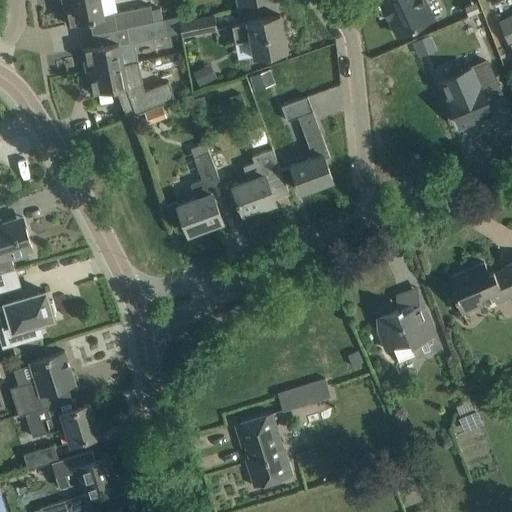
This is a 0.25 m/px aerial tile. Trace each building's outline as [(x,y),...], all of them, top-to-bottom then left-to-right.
[(100,0),(74,0),(63,2),(67,24),(103,17),(100,0)] [(381,0),(384,5),(382,6),(387,17),(389,16),(398,35),(432,18),(423,0),(381,0)] [(113,12),(116,29),(126,27),(164,20),(163,19),(161,8),(152,10),(151,5),(113,12)] [(179,20),(182,36),(216,30),(213,13),(179,20)] [(280,14),(260,18),(247,21),(247,22),(232,25),(236,42),(251,39),(254,56),(287,49),(280,14)] [(511,14),(499,20),(509,43),(510,43),(511,47),(511,14)] [(164,20),(126,27),(129,43),(119,45),(118,42),(82,49),(86,70),(138,61),(134,42),(167,36),(164,20)] [(476,25),(436,42),(442,56),(481,40),(476,25)] [(430,33),(413,40),(418,55),(436,48),(430,33)] [(138,61),(86,70),(91,93),(144,82),(140,60),(138,61)] [(487,60),(442,79),(450,98),(461,124),(491,111),(480,85),(495,79),(487,60)] [(210,62),(193,72),(200,86),(217,77),(210,62)] [(135,90),(138,105),(169,99),(166,84),(135,90)] [(203,91),(190,96),(195,109),(207,104),(203,91)] [(290,163),(292,166),(301,191),(333,179),(325,158),(330,156),(307,95),(280,105),(286,120),(298,115),(312,155),(290,163)] [(231,186),(236,199),(237,203),(239,202),(243,213),(275,201),(266,176),(281,170),(282,170),(273,147),(272,147),(264,125),(254,128),(262,151),(251,155),(254,162),(243,166),(249,180),(231,186)] [(174,225),(184,222),(188,233),(222,220),(212,192),(210,192),(208,186),(220,181),(205,142),(191,148),(194,156),(193,156),(202,179),(190,183),(195,198),(178,204),(176,201),(166,205),(174,225)] [(32,247),(25,225),(19,227),(17,219),(2,223),(0,219),(0,272),(15,269),(12,258),(27,253),(26,249),(32,247)] [(452,289),(460,307),(462,312),(503,294),(504,298),(511,294),(511,262),(503,267),(506,275),(497,279),(493,271),(489,273),(484,262),(452,276),(456,287),(452,289)] [(15,269),(0,272),(0,291),(20,285),(15,269)] [(52,313),(56,312),(52,300),(49,301),(45,290),(5,302),(13,328),(7,330),(11,344),(42,335),(38,321),(53,317),(52,313)] [(413,310),(412,307),(404,310),(402,306),(381,314),(386,328),(379,331),(386,349),(393,346),(398,359),(415,353),(416,356),(440,346),(424,306),(413,310)] [(75,383),(64,350),(30,361),(36,379),(10,387),(19,415),(68,399),(63,386),(75,383)] [(358,350),(348,355),(353,366),(363,361),(358,350)] [(278,393),(283,410),(331,395),(325,378),(278,393)] [(68,399),(26,413),(33,437),(51,431),(67,426),(72,442),(80,440),(99,434),(90,403),(79,406),(76,397),(68,399)] [(246,457),(255,486),(291,475),(272,412),(235,423),(242,446),(246,445),(249,456),(246,457)] [(52,461),(59,459),(54,444),(23,453),(28,468),(52,461)] [(59,459),(52,461),(60,487),(84,480),(88,492),(40,507),(41,511),(76,511),(93,506),(89,495),(116,487),(106,457),(96,460),(93,449),(59,459)]
